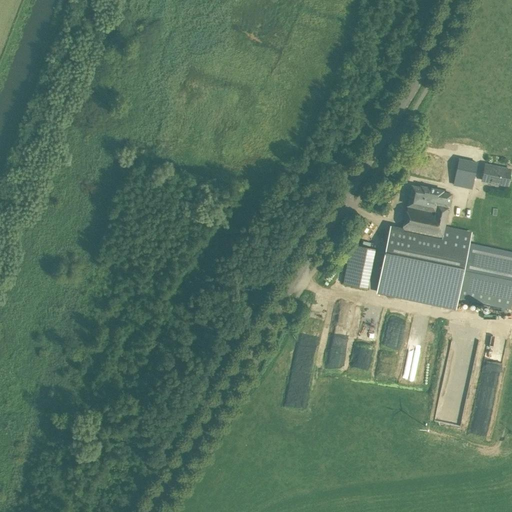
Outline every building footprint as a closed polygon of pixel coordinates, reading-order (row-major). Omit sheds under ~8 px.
[(507,185),(510,171),(485,165),(482,180),(507,185)] [(440,238),(443,228),(450,195),(442,193),(442,192),(420,187),(420,188),(412,186),(402,230),(440,238)] [(440,238),(402,230),(390,228),(377,292),(455,308),(457,298),(510,309),(511,300),(511,252),(468,243),(470,234),(443,228),(440,238)] [(367,288),(374,249),(351,244),(343,284),(367,288)] [(333,328),(334,353),(346,353),(344,319),(339,319),(339,327),(333,328)]
